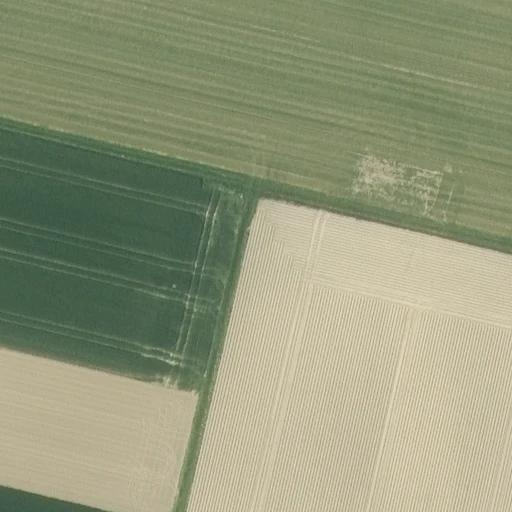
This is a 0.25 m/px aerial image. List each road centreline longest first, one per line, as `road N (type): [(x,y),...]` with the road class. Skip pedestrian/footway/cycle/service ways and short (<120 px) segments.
road 1 (track): [(172,511),(242,186)]
road 2 (track): [(511,251),(242,186)]
road 3 (track): [(0,128),(242,186)]
